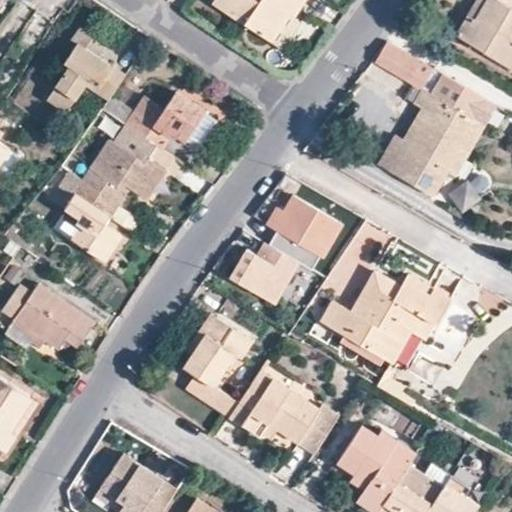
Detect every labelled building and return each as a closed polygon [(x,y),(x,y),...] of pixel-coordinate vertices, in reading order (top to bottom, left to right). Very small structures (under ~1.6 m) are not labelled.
[(293,0),(294,0),(300,3),(302,0),(211,0),(269,39),(286,12),(293,0)] [(292,15),(300,3),(294,0),(293,0),(286,12),(291,16),(292,15)] [(511,6),(509,5),(511,0),(485,0),(473,20),(466,16),(459,29),(510,60),(511,59),(511,57),(511,6)] [(475,0),(466,16),(473,20),(485,0),(475,0)] [(95,90),(112,66),(96,56),(104,42),(79,26),(70,40),(74,45),(64,62),(69,66),(47,99),(65,112),(85,83),(95,90)] [(511,61),(510,60),(459,29),(456,34),(511,67),(511,61)] [(377,61),(423,89),(429,92),(441,71),(389,41),(377,61)] [(124,75),(112,66),(95,90),(107,99),(111,94),(124,75)] [(396,134),(379,164),(433,194),(447,170),(476,119),(472,117),(480,103),(484,96),(441,71),(429,92),(423,89),(415,103),(421,106),(422,107),(427,110),(408,141),(401,137),(396,134)] [(124,124),(160,148),(171,130),(185,139),(204,110),(175,91),(162,108),(144,95),(134,109),(124,124)] [(107,99),(101,108),(124,124),(134,109),(111,94),(107,99)] [(502,107),(484,96),(480,103),(498,113),(502,107)] [(421,106),(401,137),(408,141),(427,110),(422,107),(421,106)] [(124,124),(101,108),(96,117),(118,132),(124,124)] [(217,118),(204,110),(185,139),(197,148),(217,118)] [(340,142),(369,159),(382,136),(366,127),(370,120),(356,113),(340,142)] [(0,119),(0,159),(8,148),(0,141),(0,121),(1,120),(0,119)] [(485,124),(476,119),(447,170),(455,175),(484,125),(485,124)] [(123,184),(129,188),(146,199),(174,157),(160,148),(124,124),(114,141),(108,138),(82,180),(112,199),(123,184)] [(64,207),(82,180),(68,171),(50,198),(61,205),(64,207)] [(449,196),(466,213),(484,197),(466,179),(449,196)] [(117,203),(112,199),(82,180),(64,207),(78,216),(65,236),(105,261),(121,235),(105,223),(118,203),(117,203)] [(118,203),(129,188),(123,184),(112,199),(117,203),(118,203)] [(275,230),(267,244),(295,260),(310,269),(339,222),(293,196),(284,212),(277,207),(267,225),(275,230)] [(48,225),(65,236),(78,216),(64,207),(61,205),(48,225)] [(360,222),(329,288),(344,295),(350,282),(362,288),(382,247),(374,244),(380,231),(360,222)] [(270,303),(295,260),(267,244),(263,241),(255,254),(245,248),(227,278),(270,303)] [(23,274),(8,263),(0,274),(15,286),(23,274)] [(352,311),(364,318),(378,292),(380,290),(396,298),(403,286),(376,272),(369,283),(352,311)] [(410,276),(405,283),(429,296),(433,290),(432,289),(410,276)] [(76,345),(93,321),(37,283),(30,293),(18,284),(1,309),(14,318),(57,347),(64,337),(76,345)] [(429,296),(405,283),(403,286),(396,298),(380,290),(378,292),(364,318),(352,311),(341,305),(328,326),(408,372),(451,300),(433,290),(429,296)] [(184,349),(191,354),(215,318),(215,317),(210,313),(209,313),(184,349)] [(252,342),(215,317),(215,318),(191,354),(182,367),(193,374),(207,383),(198,397),(197,397),(227,417),(236,403),(211,387),(233,354),(241,359),(252,342)] [(268,423),(277,429),(313,453),(338,415),(321,404),(318,409),(292,392),(258,370),(236,403),(227,417),(258,437),(260,433),(268,423)] [(184,388),(197,397),(198,397),(207,383),(193,374),(184,388)] [(0,445),(32,397),(0,377),(0,445)] [(37,401),(32,397),(0,445),(0,448),(4,451),(4,450),(37,401)] [(269,439),(277,429),(268,423),(260,433),(269,439)] [(369,481),(363,491),(356,502),(372,511),(377,511),(379,510),(408,465),(415,454),(380,431),(377,437),(360,426),(336,463),(353,475),(356,471),(369,481)] [(123,449),(99,484),(123,502),(119,508),(118,509),(122,511),(158,511),(169,497),(176,487),(123,449)] [(426,511),(442,488),(408,465),(379,510),(382,511),(426,511)] [(360,490),(363,491),(369,481),(356,471),(353,475),(348,482),(360,490)] [(474,511),(478,506),(465,497),(470,490),(450,476),(442,488),(426,511),(474,511)] [(93,491),(118,509),(119,508),(123,502),(99,484),(93,491)] [(169,497),(158,511),(218,511),(193,495),(185,507),(169,497)]
